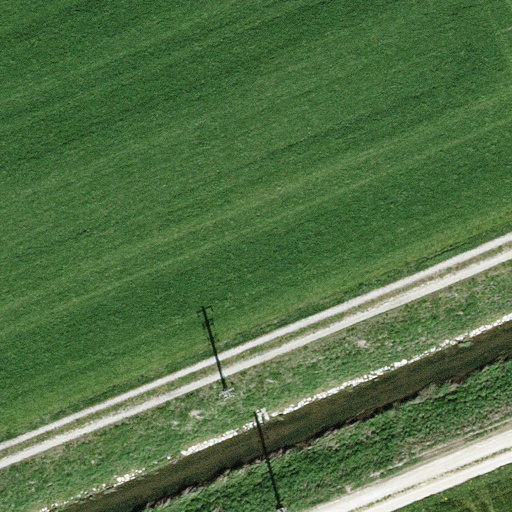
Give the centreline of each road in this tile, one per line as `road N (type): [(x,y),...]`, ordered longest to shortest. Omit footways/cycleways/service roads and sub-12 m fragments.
road 1 (track): [(0,454),(511,243)]
road 2 (track): [(511,453),(369,511)]
